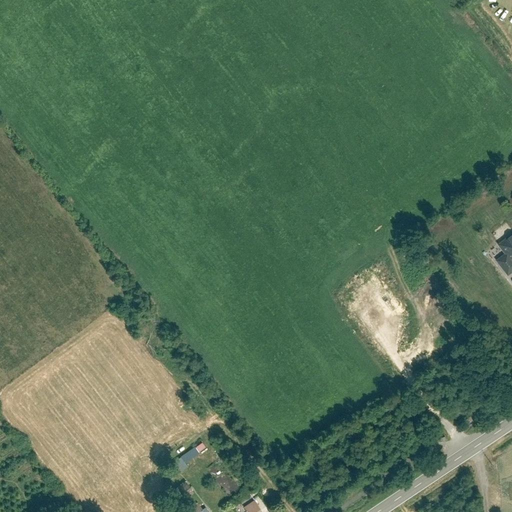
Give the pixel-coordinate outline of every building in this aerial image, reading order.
[(511,225),(496,236),(511,261),(511,225)] [(201,442),(194,446),(197,451),(204,446),(201,442)] [(180,456),(184,461),(197,452),(193,447),(180,456)] [(184,461),(180,456),(164,468),(171,477),(187,466),(184,461)] [(185,481),(177,487),(183,494),(190,489),(185,481)] [(248,511),(256,507),(251,500),(241,507),(244,511),(248,511)] [(188,508),(190,511),(196,511),(201,509),(196,502),(188,508)]
